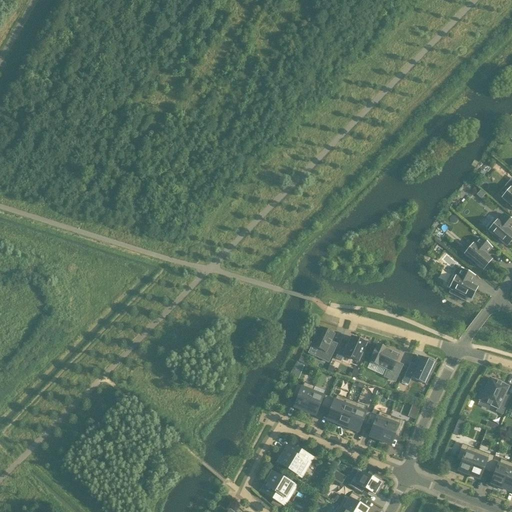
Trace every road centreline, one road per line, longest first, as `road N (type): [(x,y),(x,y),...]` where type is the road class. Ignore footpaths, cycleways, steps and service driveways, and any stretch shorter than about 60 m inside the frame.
road 1 (residential): [(409,476),(278,423),(237,495),(258,511)]
road 2 (residential): [(325,310),(460,350)]
road 3 (residential): [(460,350),(409,476)]
